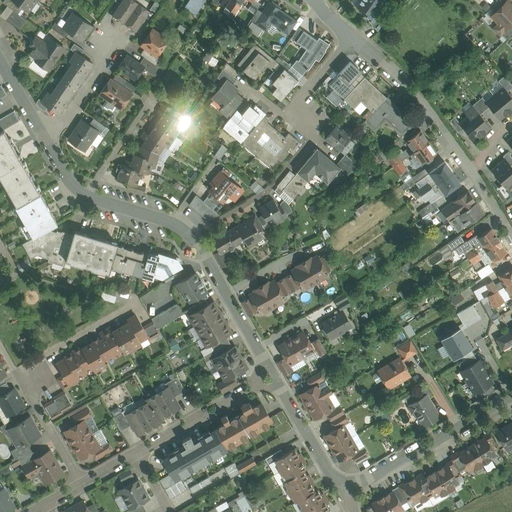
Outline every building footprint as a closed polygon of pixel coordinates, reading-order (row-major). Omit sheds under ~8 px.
[(22,7),(12,0),(4,0),(3,2),(12,9),(18,14),(22,7)] [(36,0),(12,0),(22,7),(28,11),(28,10),(35,0),(36,1),(36,0)] [(150,11),(133,0),(122,0),(119,4),(112,15),(136,31),(150,11)] [(157,0),(155,0),(150,9),(156,13),(162,3),(157,0)] [(188,0),(184,7),(195,15),(205,0),(188,0)] [(229,0),(225,7),(230,11),(237,0),(229,0)] [(237,0),(230,11),(235,14),(241,4),(240,4),(242,0),(249,0),(252,2),(253,0),(255,0),(257,1),(257,0),(237,0)] [(360,0),(356,6),(362,10),(360,12),(370,19),(371,20),(376,13),(377,10),(375,9),(381,1),(379,0),(360,0)] [(500,0),(499,0),(491,8),(495,12),(504,4),(500,0)] [(511,6),(507,1),(504,4),(495,12),(491,16),(498,24),(493,29),(500,36),(501,34),(511,23),(511,6)] [(279,10),(270,3),(270,2),(263,13),(256,23),(267,30),(273,22),(287,32),(286,33),(287,33),(296,20),(295,20),(295,21),(280,10),(280,9),(279,10)] [(12,9),(5,19),(19,30),(26,20),(18,14),(12,9)] [(263,13),(257,9),(251,19),(256,23),(263,13)] [(230,11),(227,16),(232,19),(235,14),(230,11)] [(92,26),(73,13),(63,28),(62,29),(69,33),(82,42),(92,26)] [(387,21),(376,13),(371,20),(370,19),(368,22),(377,31),(387,21)] [(69,33),(62,29),(63,28),(55,23),(51,28),(65,38),(69,33)] [(511,23),(501,34),(506,39),(511,33),(511,23)] [(169,39),(153,28),(148,35),(147,35),(145,38),(146,39),(141,46),(144,49),(156,57),(157,56),(169,39)] [(298,28),(291,38),(296,41),(303,31),(298,28)] [(327,47),(303,30),(303,31),(296,41),(295,42),(309,51),(300,63),(297,60),(291,66),(302,75),(307,68),(309,69),(315,60),(317,60),(324,50),(325,51),(327,47)] [(51,39),(46,45),(35,38),(30,45),(34,47),(30,54),(43,63),(42,65),(48,70),(64,48),(51,39)] [(84,50),(74,44),(70,49),(76,53),(76,52),(80,55),(84,50)] [(257,46),(239,67),(254,79),(266,65),(273,71),(279,64),(257,46)] [(156,57),(144,49),(140,54),(144,57),(155,65),(159,58),(157,56),(156,57)] [(208,50),(202,60),(206,62),(213,52),(208,50)] [(80,55),(76,52),(76,53),(70,61),(73,63),(69,69),(83,79),(93,64),(80,55)] [(139,64),(126,55),(117,67),(135,80),(144,68),(144,67),(139,64)] [(155,65),(144,57),(139,64),(144,67),(144,68),(153,75),(159,67),(155,65)] [(237,72),(226,62),(222,68),(233,77),(237,72)] [(298,80),(279,64),(273,71),(268,77),(278,84),(271,92),(280,100),(289,90),(290,90),(293,86),(293,85),(297,80),(298,81),(298,80)] [(350,64),(340,75),(339,74),(329,85),(334,90),(334,89),(344,98),(343,99),(344,99),(355,87),(350,83),(360,72),(350,64)] [(233,77),(222,68),(217,78),(226,82),(227,80),(232,85),(236,80),(233,77)] [(69,69),(55,89),(69,99),(83,79),(69,69)] [(360,72),(350,83),(355,87),(364,77),(360,72)] [(126,81),(116,74),(112,80),(122,86),(126,81)] [(511,87),(511,84),(504,76),(498,81),(503,86),(507,91),(511,87)] [(386,97),(364,77),(355,87),(344,99),(351,106),(360,97),(374,110),(385,99),(386,97)] [(112,80),(110,78),(98,95),(106,100),(103,105),(103,107),(107,110),(109,109),(112,112),(116,107),(117,107),(123,98),(127,101),(132,93),(122,86),(112,80)] [(232,85),(227,80),(226,82),(218,92),(219,93),(215,98),(222,105),(224,106),(236,92),(238,89),(232,85)] [(511,97),(507,91),(503,86),(493,95),(508,113),(511,109),(511,97)] [(55,89),(51,95),(48,93),(42,101),(42,102),(48,106),(59,114),(69,99),(55,89)] [(236,92),(224,106),(222,105),(221,107),(218,111),(229,119),(236,110),(245,101),(245,100),(236,92)] [(508,113),(493,95),(485,101),(489,107),(500,120),(508,113)] [(485,101),(482,97),(477,101),(484,111),(489,107),(485,101)] [(48,106),(42,102),(42,101),(39,99),(36,103),(38,107),(45,111),(48,106)] [(394,104),(392,106),(385,99),(374,110),(372,112),(366,119),(374,126),(384,115),(399,129),(409,118),(394,104)] [(245,101),(236,110),(241,114),(249,105),(245,101)] [(484,111),(477,101),(472,105),(472,106),(473,106),(480,114),(484,111)] [(179,112),(163,104),(157,112),(163,116),(166,111),(175,118),(179,112)] [(253,108),(249,105),(241,114),(251,122),(244,130),(230,118),(229,119),(224,125),(243,140),(263,116),(266,113),(255,105),(253,108)] [(480,114),(473,106),(472,106),(465,113),(467,116),(482,134),(491,127),(480,114)] [(364,107),(358,113),(363,118),(369,112),(364,107)] [(175,118),(166,111),(163,116),(161,118),(160,118),(157,123),(176,136),(181,129),(177,126),(180,121),(175,118)] [(14,112),(0,119),(0,132),(4,130),(19,121),(14,112)] [(261,156),(280,133),(267,122),(268,120),(263,116),(243,140),(261,156)] [(482,134),(467,116),(459,122),(459,123),(463,128),(474,141),(482,134)] [(459,122),(454,117),(450,120),(458,132),(463,128),(459,123),(459,122)] [(105,127),(93,118),(89,125),(97,130),(97,131),(100,133),(105,127)] [(415,124),(409,118),(399,129),(396,132),(400,136),(415,124)] [(89,125),(82,120),(69,140),(84,150),(97,131),(97,130),(89,125)] [(176,136),(157,123),(152,130),(150,129),(147,133),(164,146),(168,148),(176,136)] [(349,138),(335,126),(325,138),(339,150),(349,138)] [(0,132),(0,173),(21,161),(4,130),(0,132)] [(420,130),(414,134),(412,132),(408,135),(409,138),(405,141),(411,149),(408,151),(410,155),(428,142),(420,130)] [(147,133),(144,132),(141,137),(145,140),(142,146),(139,155),(156,161),(159,153),(164,146),(147,133)] [(280,133),(261,156),(272,166),(278,159),(281,162),(288,153),(286,151),(290,147),(292,149),(299,142),(288,133),(285,137),(280,133)] [(428,142),(410,155),(412,158),(416,156),(422,164),(426,161),(427,163),(432,160),(430,157),(436,153),(428,142)] [(215,155),(221,158),(228,148),(223,144),(215,155)] [(317,149),(298,172),(306,179),(313,171),(320,177),(322,175),(327,179),(332,173),(334,175),(339,168),(340,168),(338,166),(317,149)] [(406,152),(398,158),(400,161),(410,155),(408,151),(406,152)] [(511,164),(511,157),(507,152),(502,156),(504,158),(505,158),(511,166),(511,164)] [(395,153),(387,158),(388,160),(393,167),(400,161),(398,158),(395,153)] [(139,155),(134,154),(132,160),(133,160),(133,162),(126,160),(124,166),(147,173),(149,167),(154,169),(156,161),(139,155)] [(359,166),(346,155),(342,161),(353,171),(359,166)] [(410,155),(400,161),(403,165),(412,158),(410,155)] [(498,164),(507,175),(511,170),(511,166),(505,158),(504,158),(498,164)] [(393,167),(388,160),(385,162),(390,169),(393,167)] [(21,161),(0,173),(0,178),(16,206),(39,193),(21,161)] [(353,171),(342,161),(338,166),(340,168),(339,168),(347,175),(353,171)] [(400,161),(393,167),(399,175),(406,169),(403,165),(400,161)] [(444,162),(430,172),(434,178),(428,183),(431,187),(452,172),(444,162)] [(124,166),(118,164),(116,171),(119,172),(116,179),(128,183),(136,185),(137,185),(139,178),(141,179),(143,172),(147,173),(124,166)] [(507,175),(498,164),(491,170),(500,181),(507,175)] [(413,169),(403,177),(406,182),(416,174),(417,174),(413,169)] [(417,174),(416,174),(420,179),(428,174),(425,169),(417,174)] [(511,170),(507,175),(500,181),(502,183),(507,190),(508,190),(511,186),(511,170)] [(236,185),(220,171),(211,183),(214,186),(209,191),(220,200),(222,201),(229,194),(230,194),(236,199),(243,190),(236,185)] [(294,177),(288,172),(277,186),(282,190),(294,177)] [(306,179),(298,172),(294,177),(282,190),(292,199),(308,181),(306,179)] [(452,172),(431,187),(434,192),(441,188),(445,194),(460,183),(452,172)] [(406,182),(409,187),(420,179),(416,174),(406,182)] [(257,193),(263,187),(256,180),(250,186),(257,193)] [(427,182),(416,189),(420,195),(431,187),(428,183),(427,182)] [(145,187),(137,185),(136,185),(128,183),(126,189),(143,194),(145,187)] [(507,190),(502,183),(496,188),(506,203),(511,197),(511,194),(508,190),(507,190)] [(431,187),(420,195),(423,198),(424,200),(435,193),(434,192),(431,187)] [(468,191),(454,201),(458,207),(451,211),(455,216),(475,202),(468,191)] [(220,200),(210,192),(207,196),(207,197),(216,204),(220,200)] [(57,224),(39,193),(16,206),(15,206),(33,237),(33,238),(47,229),(57,224)] [(203,201),(196,195),(189,205),(208,221),(219,215),(212,209),(203,201)] [(420,195),(417,197),(412,201),(415,206),(421,202),(420,201),(423,198),(420,195)] [(442,195),(431,203),(435,208),(446,200),(442,195)] [(216,204),(207,197),(203,201),(212,209),(216,204)] [(278,207),(273,199),(259,207),(266,220),(272,216),(275,221),(282,217),(283,219),(287,216),(286,215),(281,206),(280,206),(278,207)] [(289,204),(284,199),(280,204),(280,206),(281,206),(286,215),(292,211),(289,204)] [(449,220),(455,230),(464,224),(465,225),(483,213),(475,202),(455,216),(449,220)] [(431,203),(423,208),(427,214),(435,208),(431,203)] [(451,211),(447,205),(441,209),(449,220),(455,216),(451,211)] [(264,229),(255,214),(248,218),(247,220),(248,221),(251,219),(258,232),(259,232),(264,229)] [(248,221),(242,224),(240,223),(238,225),(237,227),(231,230),(239,243),(244,240),(248,248),(257,243),(259,246),(264,243),(260,235),(260,234),(259,232),(258,232),(251,219),(248,221)] [(491,228),(478,237),(476,234),(466,241),(469,246),(463,250),(468,258),(478,252),(498,239),(491,228)] [(55,263),(64,234),(57,232),(57,231),(56,231),(55,235),(50,234),(47,229),(33,238),(33,237),(23,243),(31,257),(42,251),(50,253),(47,260),(55,263)] [(87,266),(96,237),(74,230),(73,236),(65,260),(87,266)] [(226,233),(225,231),(219,234),(218,234),(215,235),(215,236),(211,238),(219,251),(220,254),(223,253),(239,243),(231,230),(226,233)] [(64,234),(55,263),(64,265),(65,260),(73,236),(65,233),(65,235),(64,234)] [(459,235),(445,244),(450,252),(464,242),(459,235)] [(96,237),(87,266),(108,273),(110,267),(117,245),(117,243),(96,237)] [(498,239),(478,252),(481,258),(488,254),(493,261),(506,252),(498,239)] [(120,246),(117,245),(110,267),(120,270),(119,272),(120,272),(127,248),(123,247),(122,245),(120,246)] [(127,248),(120,272),(121,270),(130,273),(130,275),(137,251),(133,250),(132,249),(131,249),(127,248)] [(141,253),(137,251),(130,275),(131,273),(141,276),(140,278),(141,279),(142,274),(148,255),(144,253),(143,252),(141,253)] [(223,253),(220,254),(219,251),(214,253),(222,267),(229,264),(223,253)] [(478,252),(468,258),(472,264),(481,258),(478,252)] [(158,256),(148,253),(148,255),(142,274),(152,277),(151,278),(152,279),(153,274),(153,273),(158,256)] [(177,259),(159,254),(158,256),(153,273),(153,274),(162,276),(167,273),(168,274),(178,268),(181,266),(177,259)] [(334,267),(327,254),(318,259),(327,273),(328,273),(327,271),(334,267)] [(317,257),(308,262),(306,260),(303,262),(315,282),(328,275),(327,273),(318,259),(317,257)] [(22,271),(32,265),(27,258),(18,264),(22,271)] [(468,258),(460,264),(463,269),(472,264),(468,258)] [(303,262),(300,264),(301,266),(292,271),(293,273),(301,288),(302,290),(315,282),(303,262)] [(511,266),(498,275),(501,281),(495,285),(497,290),(511,281),(511,266)] [(178,268),(168,274),(167,273),(162,276),(165,283),(181,274),(178,268)] [(485,268),(478,273),(480,277),(487,273),(485,268)] [(195,273),(177,283),(181,291),(184,290),(190,301),(206,291),(202,285),(203,284),(200,279),(199,279),(195,273)] [(293,273),(284,278),(292,291),(300,287),(300,288),(301,288),(293,273)] [(292,291),(284,278),(276,283),(284,297),(285,297),(284,295),(292,291)] [(276,283),(275,281),(265,287),(264,284),(261,286),(273,307),(285,299),(284,297),(276,283)] [(492,281),(485,284),(487,288),(490,294),(497,290),(495,285),(492,281)] [(511,281),(497,290),(504,301),(511,296),(511,281)] [(117,289),(105,285),(103,292),(115,296),(117,289)] [(261,286),(258,288),(259,290),(249,296),(250,297),(259,312),(260,314),(273,307),(261,286)] [(487,288),(476,295),(479,300),(481,300),(487,296),(490,294),(487,288)] [(490,294),(487,296),(489,300),(493,307),(504,301),(497,290),(490,294)] [(345,293),(334,299),(340,311),(350,305),(345,293)] [(459,294),(450,299),(453,303),(462,298),(459,294)] [(259,312),(250,297),(242,302),(250,315),(257,311),(258,312),(259,312)] [(205,299),(189,308),(192,313),(208,304),(205,299)] [(192,313),(189,315),(195,326),(219,312),(213,302),(208,304),(192,313)] [(177,303),(165,310),(171,320),(183,314),(177,303)] [(479,316),(472,304),(457,313),(464,325),(472,320),(479,316)] [(171,320),(165,310),(159,314),(165,324),(171,320)] [(336,314),(328,318),(329,320),(322,324),(323,326),(322,327),(321,329),(325,336),(327,337),(336,332),(337,334),(339,335),(344,332),(345,330),(352,326),(343,311),(336,315),(336,314)] [(219,312),(195,326),(201,336),(225,322),(219,312)] [(165,324),(159,314),(151,318),(153,322),(157,329),(165,324)] [(143,328),(136,316),(127,321),(128,324),(129,323),(139,341),(147,336),(143,328)] [(153,322),(143,328),(147,336),(149,339),(160,333),(157,329),(153,322)] [(225,322),(201,336),(207,347),(226,336),(231,333),(225,322)] [(113,332),(113,333),(114,335),(115,335),(122,348),(122,349),(124,353),(140,343),(139,341),(129,323),(128,324),(113,332)] [(409,325),(404,328),(409,337),(414,334),(409,325)] [(111,328),(101,334),(102,335),(91,342),(92,343),(92,342),(102,360),(103,360),(106,358),(107,360),(120,353),(119,350),(122,349),(122,348),(115,335),(114,335),(113,333),(113,332),(111,328)] [(472,348),(460,328),(441,339),(453,360),(472,348)] [(510,331),(496,339),(502,349),(511,343),(511,328),(509,330),(510,331)] [(310,343),(304,333),(292,340),(302,358),(314,351),(314,350),(310,343)] [(226,336),(210,345),(213,350),(229,341),(226,336)] [(318,339),(310,343),(314,350),(314,351),(317,357),(326,352),(318,339)] [(292,340),(279,347),(285,358),(289,365),(290,364),(302,358),(292,340)] [(410,340),(397,348),(403,358),(416,350),(410,340)] [(229,341),(213,350),(217,356),(232,347),(229,341)] [(82,348),(93,367),(94,370),(105,364),(103,360),(102,360),(92,342),(92,343),(82,348)] [(217,356),(212,359),(219,370),(240,357),(234,346),(232,347),(217,356)] [(82,347),(73,352),(73,353),(74,353),(84,372),(85,372),(93,367),(82,348),(82,347)] [(73,353),(65,358),(65,360),(66,359),(76,378),(77,378),(85,373),(85,372),(84,372),(74,353),(73,353)] [(474,355),(458,364),(462,370),(477,361),(474,355)] [(240,357),(219,370),(225,380),(232,376),(247,368),(240,357)] [(285,358),(277,362),(284,375),(293,370),(290,364),(289,365),(285,358)] [(76,378),(66,359),(65,360),(57,365),(63,376),(68,385),(69,384),(77,379),(77,378),(76,378)] [(400,359),(380,370),(384,378),(384,379),(387,384),(389,385),(390,386),(409,375),(400,359)] [(462,370),(460,371),(467,383),(486,372),(479,360),(477,361),(462,370)] [(320,372),(307,379),(312,388),(319,384),(325,381),(320,372)] [(486,372),(467,383),(474,394),(476,393),(491,384),(492,383),(486,372)] [(63,376),(58,379),(64,389),(70,386),(69,384),(68,385),(63,376)] [(232,376),(225,380),(218,384),(222,392),(237,384),(232,376)] [(185,391),(177,377),(171,380),(179,394),(185,391)] [(179,394),(171,380),(164,384),(166,388),(167,387),(173,398),(179,394)] [(325,381),(319,384),(312,388),(301,394),(308,406),(326,396),(332,392),(325,381)] [(0,384),(0,396),(11,390),(6,382),(0,384)] [(428,384),(412,394),(416,400),(426,395),(428,398),(434,395),(428,384)] [(491,384),(476,393),(479,399),(495,390),(491,384)] [(166,388),(156,393),(168,414),(178,408),(173,398),(167,387),(166,388)] [(11,390),(0,396),(0,402),(7,415),(24,406),(14,388),(11,390)] [(64,392),(53,398),(54,400),(44,405),(51,418),(62,412),(62,411),(72,405),(64,392)] [(168,414),(156,393),(146,399),(147,402),(158,420),(168,414)] [(332,393),(326,396),(308,406),(315,419),(326,412),(333,408),(339,404),(332,393)] [(416,400),(410,404),(411,405),(409,406),(408,407),(411,413),(413,413),(415,412),(423,426),(439,417),(428,398),(426,395),(416,400)] [(147,402),(137,408),(149,429),(160,422),(158,420),(147,402)] [(243,405),(259,431),(264,428),(262,425),(270,420),(270,421),(271,420),(269,418),(261,403),(260,404),(261,404),(255,407),(254,405),(252,406),(249,403),(246,405),(246,404),(243,405)] [(333,408),(326,412),(331,421),(344,413),(339,404),(333,408)] [(259,431),(243,405),(241,406),(244,411),(237,415),(249,437),(259,431)] [(88,408),(72,417),(76,424),(83,420),(83,421),(92,416),(88,408)] [(149,429),(137,408),(127,413),(127,414),(133,424),(138,434),(149,429)] [(127,413),(125,410),(118,414),(126,428),(133,424),(127,414),(127,413)] [(282,411),(269,418),(271,420),(275,427),(286,420),(287,420),(282,411)] [(344,413),(331,421),(336,429),(343,425),(343,426),(349,422),(344,413)] [(126,428),(118,414),(112,417),(120,431),(126,428)] [(223,416),(238,443),(249,437),(237,415),(229,420),(226,415),(223,416)] [(15,425),(7,430),(17,447),(17,448),(27,442),(39,435),(32,424),(34,423),(30,416),(15,425)] [(238,443),(223,416),(221,417),(224,422),(220,425),(221,427),(215,430),(226,450),(238,443)] [(12,420),(0,426),(0,427),(3,433),(7,430),(15,425),(12,420)] [(76,424),(65,431),(73,445),(91,434),(83,421),(83,420),(76,424)] [(275,427),(274,427),(279,436),(292,429),(288,421),(287,422),(286,420),(275,427)] [(336,429),(325,436),(332,448),(356,434),(349,422),(343,426),(343,425),(336,429)] [(509,426),(496,433),(506,450),(511,446),(511,426),(510,428),(509,426)] [(91,434),(73,445),(81,458),(99,448),(99,447),(107,442),(100,429),(91,434)] [(215,456),(226,450),(215,430),(204,436),(215,456)] [(356,434),(332,448),(339,460),(350,454),(357,450),(363,446),(356,434)] [(205,462),(215,456),(204,436),(194,442),(205,462)] [(279,436),(269,442),(271,447),(282,441),(279,436)] [(498,448),(491,436),(486,439),(493,451),(498,448)] [(486,439),(485,437),(472,446),(483,464),(487,471),(488,470),(490,471),(491,470),(491,468),(493,467),(494,465),(490,458),(495,455),(493,451),(486,439)] [(27,442),(17,448),(17,447),(13,450),(18,460),(32,452),(27,442)] [(196,467),(205,462),(194,442),(185,447),(196,467)] [(266,444),(257,449),(260,454),(269,449),(266,444)] [(363,446),(357,450),(350,454),(355,462),(368,455),(363,446)] [(472,446),(458,454),(466,467),(468,471),(474,467),(475,469),(483,464),(472,446)] [(176,478),(196,467),(185,447),(165,458),(176,478)] [(294,449),(275,460),(281,470),(303,458),(301,455),(298,456),(294,449)] [(52,459),(48,452),(49,451),(36,458),(32,460),(33,461),(22,467),(29,478),(39,472),(46,483),(62,474),(62,473),(61,474),(57,468),(59,467),(58,467),(53,459),(54,458),(52,459)] [(18,460),(22,467),(33,461),(32,460),(36,458),(32,452),(18,460)] [(466,467),(459,455),(452,460),(459,472),(466,467)] [(252,457),(236,466),(240,473),(256,464),(252,457)] [(281,470),(276,473),(282,483),(284,482),(303,471),(306,469),(302,462),(304,461),(303,458),(281,470)] [(459,472),(452,460),(446,463),(447,465),(456,478),(461,475),(459,472)] [(456,478),(447,465),(442,468),(442,467),(438,469),(438,470),(436,472),(448,492),(454,488),(454,486),(459,483),(456,478)] [(120,474),(123,481),(135,475),(131,468),(120,474)] [(303,471),(284,482),(290,492),(311,479),(310,476),(307,478),(303,471)] [(172,472),(160,478),(169,497),(182,491),(172,472)] [(429,475),(426,478),(426,477),(424,478),(422,474),(416,478),(428,497),(433,494),(434,496),(440,493),(441,496),(448,492),(436,472),(434,473),(433,472),(429,474),(429,475)] [(404,485),(412,499),(414,503),(420,499),(421,502),(428,498),(428,497),(416,478),(404,485)] [(311,479),(290,492),(296,502),(298,500),(315,491),(311,484),(313,482),(311,479)] [(138,480),(120,489),(130,508),(140,503),(148,499),(138,480)] [(412,499),(404,485),(403,483),(398,486),(406,502),(412,499)] [(406,502),(398,486),(392,490),(393,492),(393,491),(401,505),(406,502)] [(0,490),(0,511),(5,511),(14,507),(3,488),(0,490)] [(315,491),(298,500),(304,510),(326,498),(324,495),(321,496),(317,489),(315,491)] [(401,505),(393,491),(393,492),(389,494),(388,493),(383,496),(391,511),(399,511),(404,510),(401,505)] [(247,511),(252,509),(244,496),(236,501),(242,511),(247,511)] [(391,511),(383,496),(377,500),(378,500),(372,504),(373,505),(367,508),(369,511),(391,511)] [(242,511),(236,501),(235,498),(227,503),(230,508),(232,511),(242,511)] [(326,498),(304,510),(305,511),(325,511),(329,510),(325,502),(328,501),(326,498)] [(83,501),(63,511),(89,511),(87,507),(83,501)] [(227,503),(226,502),(215,508),(217,511),(232,511),(230,508),(227,503)] [(98,511),(94,503),(87,507),(89,511),(98,511)] [(145,511),(140,503),(130,508),(126,510),(126,511),(145,511)]
